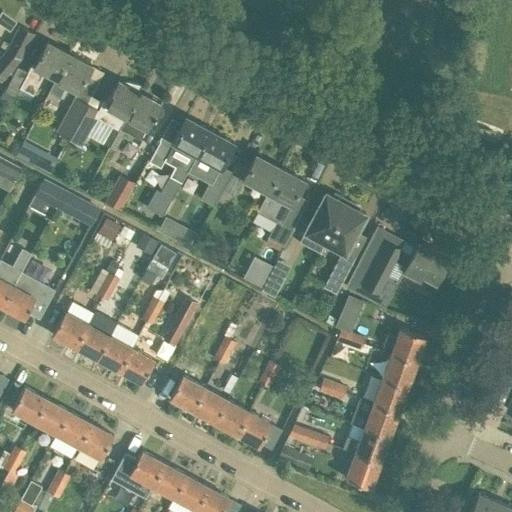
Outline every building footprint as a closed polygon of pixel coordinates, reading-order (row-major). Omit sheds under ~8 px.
[(0,12),(0,23),(10,30),(16,20),(2,10),(0,12)] [(339,46),(343,25),(326,21),(322,43),(339,46)] [(19,24),(6,48),(21,59),(35,33),(19,24)] [(55,78),(69,52),(47,40),(33,65),(31,64),(27,71),(17,66),(6,85),(0,97),(0,99),(10,104),(19,87),(32,94),(40,79),(44,72),(55,78)] [(6,48),(0,55),(0,75),(3,78),(4,79),(21,59),(6,48)] [(68,138),(87,104),(86,104),(99,81),(87,74),(92,65),(69,52),(55,78),(48,92),(59,98),(66,84),(77,90),(55,130),(56,131),(49,145),(61,151),(68,137),(68,138)] [(126,114),(139,90),(118,79),(106,102),(102,100),(97,109),(87,104),(68,138),(81,145),(97,117),(112,125),(102,142),(109,146),(120,124),(126,114)] [(120,124),(109,146),(115,149),(125,131),(140,139),(160,102),(139,90),(126,114),(120,124)] [(209,128),(185,115),(170,141),(184,148),(169,175),(180,182),(188,167),(189,167),(196,155),(195,154),(209,128)] [(195,154),(196,155),(220,168),(234,142),(209,128),(195,154)] [(160,167),(171,146),(160,140),(149,161),(160,167)] [(267,191),(280,167),(255,153),(248,167),(237,161),(229,177),(222,189),(234,196),(243,178),(267,191)] [(21,166),(0,154),(0,174),(13,181),(21,166)] [(280,167),(267,191),(256,211),(276,220),(267,236),(283,245),(308,200),(296,194),(304,180),(280,167)] [(222,189),(229,177),(215,169),(200,198),(213,205),(222,189)] [(120,209),(135,182),(120,173),(105,200),(120,209)] [(180,182),(169,175),(161,191),(156,188),(145,206),(161,215),(180,182)] [(66,188),(43,176),(33,194),(56,206),(66,188)] [(56,206),(56,207),(69,215),(71,214),(75,213),(83,198),(66,188),(56,206)] [(324,240),(347,198),(334,191),(333,195),(325,191),(300,240),(320,251),(325,240),(324,240)] [(324,240),(325,240),(342,249),(323,285),(337,292),(356,256),(346,250),(366,212),(359,208),(360,205),(347,198),(324,240)] [(111,240),(120,224),(106,216),(97,232),(111,240)] [(181,224),(174,238),(188,246),(196,231),(181,224)] [(138,240),(139,228),(125,227),(124,238),(138,240)] [(151,254),(158,240),(143,232),(135,246),(151,254)] [(412,254),(400,247),(386,240),(363,282),(377,290),(393,259),(405,266),(403,270),(419,278),(421,274),(435,281),(448,258),(418,242),(412,254)] [(161,278),(176,252),(160,242),(145,269),(161,278)] [(0,304),(2,305),(21,270),(31,252),(21,247),(12,264),(0,257),(0,304)] [(162,276),(175,284),(191,258),(178,250),(162,276)] [(243,276),(262,286),(273,264),(254,254),(243,276)] [(274,296),(290,265),(277,258),(261,289),(274,296)] [(28,311),(39,317),(55,289),(21,270),(2,305),(25,318),(28,311)] [(107,286),(112,289),(118,277),(108,271),(103,281),(108,284),(107,286)] [(106,299),(112,289),(107,286),(108,284),(103,281),(96,293),(106,299)] [(348,294),(344,304),(359,310),(363,300),(348,294)] [(151,310),(156,313),(163,301),(152,295),(147,305),(152,308),(151,310)] [(178,338),(197,301),(185,295),(166,331),(178,338)] [(151,323),(156,313),(151,310),(152,308),(147,305),(140,317),(151,323)] [(74,345),(87,322),(64,310),(52,333),(74,345)] [(96,357),(109,334),(87,322),(74,345),(96,357)] [(390,352),(416,361),(425,335),(399,326),(396,336),(386,333),(382,346),(391,349),(390,352)] [(349,337),(351,331),(340,327),(336,339),(349,343),(351,338),(349,337)] [(351,338),(349,343),(360,347),(364,336),(351,331),(349,337),(351,338)] [(119,370),(131,346),(109,334),(96,357),(119,370)] [(225,363),(236,341),(224,334),(212,357),(225,363)] [(131,346),(119,370),(141,382),(154,358),(131,346)] [(407,386),(416,361),(390,352),(381,377),(407,386)] [(269,387),(280,365),(269,359),(257,381),(269,387)] [(191,409),(204,385),(182,373),(169,397),(191,409)] [(229,392),(238,377),(231,373),(223,389),(229,392)] [(333,388),(335,382),(322,377),(318,389),(329,392),(331,387),(333,388)] [(398,411),(407,386),(381,377),(372,402),(398,411)] [(331,387),(329,392),(342,397),(346,386),(335,382),(333,388),(331,387)] [(33,421),(46,397),(23,385),(11,408),(33,421)] [(214,421),(227,398),(204,385),(191,409),(214,421)] [(56,433),(68,409),(46,397),(33,421),(56,433)] [(236,434),(249,410),(227,398),(214,421),(236,434)] [(389,436),(398,411),(372,402),(363,427),(389,436)] [(78,445),(91,422),(68,409),(56,433),(78,445)] [(249,410),(236,434),(259,446),(272,422),(249,410)] [(91,422),(78,445),(101,457),(113,434),(91,422)] [(315,437),(317,432),(304,427),(293,423),(290,429),(302,433),(300,438),(311,442),(313,437),(315,437)] [(380,461),(389,436),(363,427),(359,439),(350,436),(345,448),(354,451),(354,452),(380,461)] [(288,434),(300,438),(302,433),(290,429),(288,434)] [(313,437),(311,442),(324,447),(328,436),(317,432),(315,437),(313,437)] [(8,470),(20,447),(14,444),(2,467),(8,470)] [(308,469),(313,456),(283,444),(278,456),(308,469)] [(8,470),(14,472),(26,450),(20,447),(8,470)] [(151,484),(164,461),(141,449),(128,472),(151,484)] [(371,487),(380,461),(354,452),(345,478),(371,487)] [(173,496),(186,473),(164,461),(151,484),(173,496)] [(52,493),(64,471),(58,467),(46,490),(52,493)] [(18,474),(14,472),(8,470),(0,485),(0,487),(8,492),(18,474)] [(64,471),(52,493),(58,497),(70,474),(64,471)] [(195,508),(208,485),(186,473),(173,496),(195,508)] [(30,479),(20,498),(31,504),(41,485),(30,479)] [(201,511),(222,511),(231,497),(208,485),(195,508),(201,511)] [(490,511),(496,500),(477,491),(467,511),(490,511)] [(15,511),(30,511),(34,506),(19,498),(12,510),(15,511)] [(511,511),(511,506),(496,500),(490,511),(511,511)]
